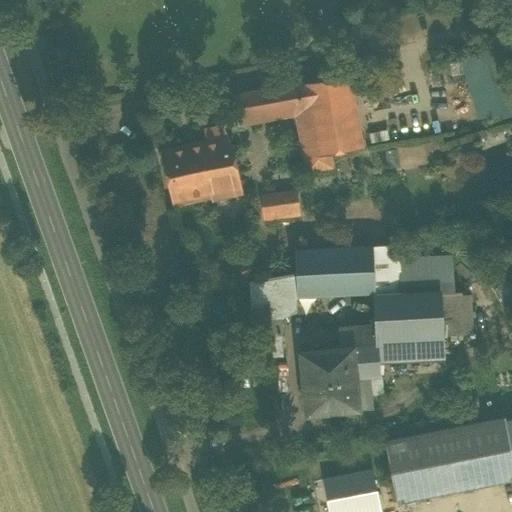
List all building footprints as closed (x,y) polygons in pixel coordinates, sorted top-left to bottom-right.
[(341,30),(345,48),(382,39),(378,21),(341,30)] [(511,67),(504,42),(459,56),(478,120),(499,113),(501,120),(511,116),(511,67)] [(308,107),(317,155),(318,157),(362,148),(348,75),(304,84),(308,107)] [(279,113),(308,107),(304,84),(234,97),(238,121),(279,113)] [(279,113),(288,161),(317,155),(308,107),(279,113)] [(161,152),(174,206),(215,197),(242,190),(230,136),(226,122),(202,128),(205,142),(161,152)] [(389,140),(387,129),(368,133),(370,144),(389,140)] [(322,176),(318,157),(317,155),(288,161),(292,181),(322,176)] [(260,192),(262,216),(293,212),(294,212),(291,189),(260,192)] [(374,294),(375,298),(399,297),(397,260),(396,244),(373,245),(376,293),(374,294)] [(297,297),(374,294),(376,293),(373,245),(295,249),(296,273),(297,297)] [(451,257),(397,260),(399,297),(441,296),(440,284),(452,283),(451,257)] [(511,269),(489,285),(509,315),(511,313),(511,269)] [(279,298),(297,297),(296,273),(251,281),(256,358),(280,356),(280,321),(279,298)] [(469,295),(441,296),(442,336),(470,335),(469,295)] [(375,298),(376,321),(376,343),(378,343),(379,362),(443,360),(442,336),(441,296),(399,297),(375,298)] [(279,298),(280,321),(298,313),(297,297),(279,298)] [(340,324),(340,348),(353,347),(353,345),(376,343),(376,321),(340,324)] [(355,347),(358,378),(369,377),(380,376),(379,362),(378,343),(376,343),(353,345),(353,347),(355,347)] [(340,380),(358,378),(355,347),(353,347),(340,348),(300,353),(304,388),(322,386),(322,389),(341,387),(340,380)] [(380,376),(369,377),(371,396),(384,394),(382,376),(380,376)] [(371,396),(369,377),(358,378),(362,410),(372,409),(371,396)] [(304,388),(307,416),(362,410),(358,378),(340,380),(341,387),(322,389),(322,386),(304,388)] [(386,442),(398,501),(511,478),(511,454),(506,422),(505,419),(386,442)] [(330,511),(348,511),(346,503),(377,497),(372,470),(324,480),(330,511)] [(375,511),(380,511),(377,497),(346,503),(348,511),(375,511)]
